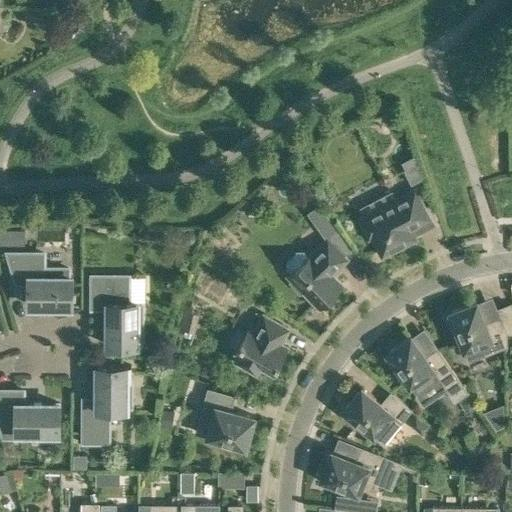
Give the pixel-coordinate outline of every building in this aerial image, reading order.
[(400,161),(404,168),(403,169),(410,183),(422,177),(413,155),(400,161)] [(372,235),(382,254),(416,237),(411,227),(418,224),(412,213),(424,207),(415,189),(396,198),(392,191),(374,200),(378,207),(362,215),(364,219),(361,220),(369,237),(372,235)] [(331,210),(320,214),(327,233),(337,229),(331,210)] [(286,267),(291,272),(288,275),(292,278),(289,281),(300,292),(303,290),(319,306),(342,284),(331,273),(347,258),(328,238),(312,253),(311,252),(309,254),(304,249),(297,249),(286,259),(286,267)] [(43,252),(8,252),(16,281),(28,281),(28,303),(72,303),(72,274),(68,274),(68,265),(43,265),(43,252)] [(92,275),(92,307),(108,307),(108,344),(141,344),(141,304),(136,304),(136,300),(128,300),(128,275),(92,275)] [(502,317),(501,318),(486,324),(477,300),(449,311),(451,315),(448,317),(454,331),(457,330),(464,348),(480,342),(484,353),(506,350),(506,332),(502,317)] [(511,307),(510,303),(497,308),(501,318),(502,317),(506,332),(511,331),(511,307)] [(192,311),(193,306),(185,304),(179,328),(193,332),(198,313),(192,311)] [(236,356),(257,368),(261,362),(274,369),(287,347),(280,343),(288,328),(264,314),(255,329),(250,325),(237,348),(240,350),(236,356)] [(425,355),(411,334),(387,351),(390,355),(387,357),(396,370),(399,368),(417,394),(439,378),(455,400),(467,391),(437,347),(425,355)] [(97,398),(84,398),(83,440),(108,441),(109,408),(126,408),(126,404),(131,404),(131,364),(97,364),(97,398)] [(381,402),(362,386),(343,409),(347,412),(345,414),(356,424),(359,421),(374,434),(392,412),(401,420),(411,409),(390,391),(381,402)] [(0,388),(0,424),(3,435),(59,436),(59,402),(23,402),(23,389),(0,388)] [(241,444),(246,446),(254,416),(230,409),(234,395),(208,388),(196,432),(227,440),(226,444),(241,448),(241,444)] [(459,401),(467,414),(478,406),(469,394),(459,401)] [(504,402),(484,411),(496,428),(504,424),(504,402)] [(160,424),(170,425),(172,411),(162,409),(160,424)] [(409,423),(422,434),(429,426),(416,415),(409,423)] [(401,463),(361,446),(355,459),(332,450),(321,477),(326,479),(324,482),(338,488),(340,484),(358,492),(364,476),(391,487),(401,463)] [(87,454),(74,454),(74,467),(87,467),(87,454)] [(502,470),(493,463),(487,471),(495,478),(502,470)] [(15,479),(21,480),(23,470),(12,469),(15,479)] [(5,471),(0,472),(0,488),(1,492),(10,489),(5,471)] [(244,471),(219,471),(219,485),(244,485),(244,471)] [(430,483),(431,471),(418,471),(418,483),(430,483)] [(108,484),(108,472),(96,472),(96,484),(108,484)] [(337,493),(335,508),(344,509),(355,511),(358,496),(337,493)] [(99,511),(99,501),(81,501),(80,511),(99,511)] [(116,511),(116,504),(103,503),(102,511),(116,511)]
